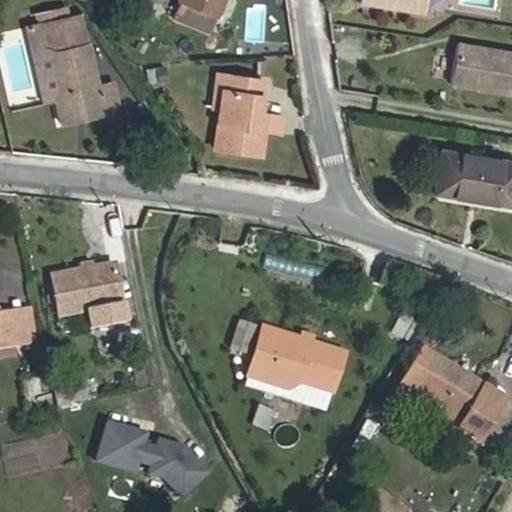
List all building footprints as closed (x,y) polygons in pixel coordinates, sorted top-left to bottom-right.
[(237,0),(190,0),(187,8),(229,23),(237,0)] [(423,16),(425,0),(359,0),(359,7),(423,16)] [(181,27),(222,42),(229,23),(187,8),(181,27)] [(76,23),(63,25),(68,54),(80,52),(76,23)] [(42,104),(47,132),(111,121),(105,90),(87,93),(80,52),(68,54),(63,25),(29,31),(30,36),(34,59),(41,58),(47,94),(41,95),(42,104)] [(47,94),(41,58),(34,59),(30,36),(18,37),(29,106),(42,104),(41,95),(47,94)] [(511,96),(511,55),(459,46),(452,87),(511,96)] [(164,66),(144,68),(146,86),(166,84),(164,66)] [(218,85),(214,115),(222,115),(225,116),(228,100),(245,102),(246,87),(218,85)] [(265,122),(269,89),(246,87),(245,102),(228,100),(225,116),(222,115),(217,157),(265,163),(268,138),(263,137),(265,122)] [(279,140),(281,124),(265,122),(263,137),(268,138),(279,140)] [(439,199),(511,209),(511,165),(446,155),(439,199)] [(86,305),(119,299),(112,262),(53,271),(61,310),(86,305)] [(123,318),(119,299),(86,305),(89,324),(123,318)] [(31,349),(26,316),(6,319),(12,352),(31,349)] [(0,354),(12,352),(6,319),(0,320),(0,354)] [(248,351),(257,328),(240,322),(232,345),(248,351)] [(326,392),(338,357),(259,329),(242,376),(281,390),(297,381),(326,392)] [(503,402),(421,355),(402,386),(419,397),(461,423),(456,431),(477,444),(503,402)] [(320,410),(326,392),(297,381),(281,390),(279,396),(320,410)] [(55,392),(59,410),(88,405),(85,386),(55,392)] [(419,397),(402,386),(394,398),(412,409),(419,397)] [(251,427),(267,431),(271,415),(255,410),(251,427)] [(146,439),(107,429),(97,468),(136,477),(139,467),(152,470),(150,478),(174,485),(186,497),(207,476),(182,450),(159,444),(156,453),(143,450),(146,439)] [(5,450),(10,474),(71,462),(66,438),(5,450)]
